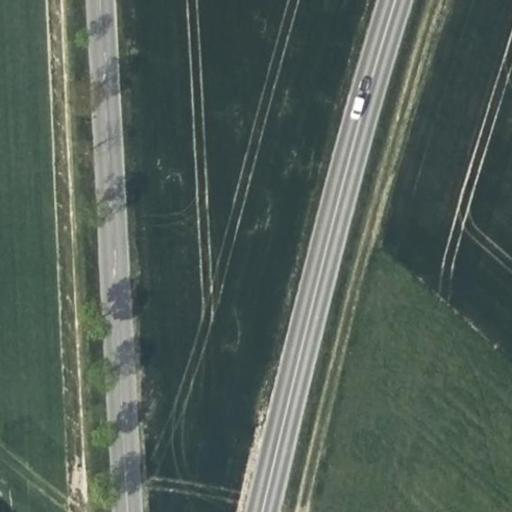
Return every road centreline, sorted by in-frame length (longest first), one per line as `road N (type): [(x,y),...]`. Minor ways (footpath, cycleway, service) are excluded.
road 1 (secondary): [(264,511),(392,0)]
road 2 (track): [(431,0),(305,511)]
road 3 (unclassified): [(126,511),(98,0)]
road 4 (track): [(54,0),(80,511)]
